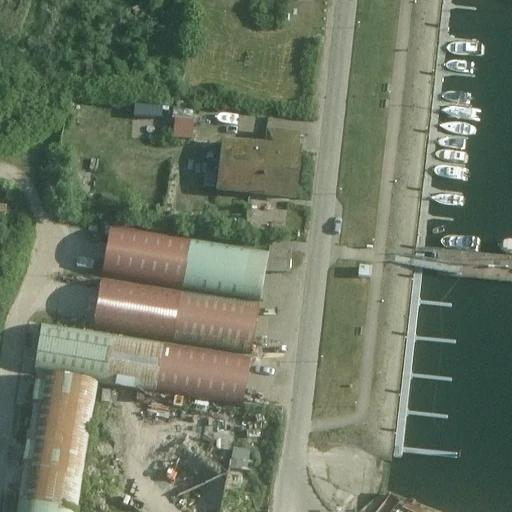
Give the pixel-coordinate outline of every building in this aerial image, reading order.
[(298,134),(265,131),(264,145),(221,141),(216,193),(298,201),(303,149),(296,148),(297,141),(298,134)] [(109,228),(101,279),(259,303),(267,252),(109,228)] [(258,306),(99,281),(92,329),(251,354),(258,306)] [(250,356),(42,323),(34,372),(243,405),(249,367),(250,356)] [(75,511),(93,384),(31,376),(13,511),(75,511)] [(250,475),(254,448),(238,445),(234,473),(250,475)]
